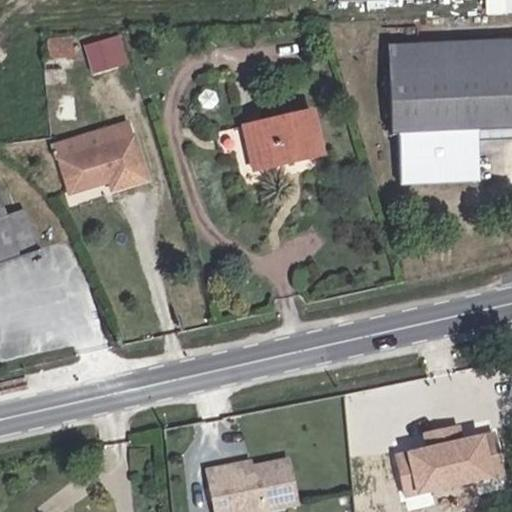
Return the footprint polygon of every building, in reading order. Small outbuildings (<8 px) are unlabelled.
[(511,0),(334,0),(335,9),(511,1),(511,0)] [(121,40),(115,42),(122,68),(129,66),(121,40)] [(511,40),(389,45),(392,136),(399,136),(401,186),(481,182),(478,132),(511,130),(511,40)] [(115,42),(88,50),(95,76),(122,68),(115,42)] [(74,43),(49,43),(48,58),(74,59),(74,43)] [(324,158),(315,113),(244,127),(253,172),(324,158)] [(49,142),(54,157),(134,135),(131,121),(49,142)] [(134,135),(54,157),(63,192),(105,181),(108,190),(147,180),(134,135)] [(0,259),(20,253),(39,246),(27,210),(7,216),(0,195),(0,259)] [(20,253),(0,259),(0,271),(4,284),(28,276),(20,253)] [(508,472),(499,433),(467,439),(464,425),(431,432),(434,447),(402,453),(410,493),(508,472)] [(299,502),(290,459),(250,467),(230,471),(229,467),(212,470),(220,511),(251,511),(265,509),(299,502)] [(250,467),(249,462),(229,467),(230,471),(250,467)]
